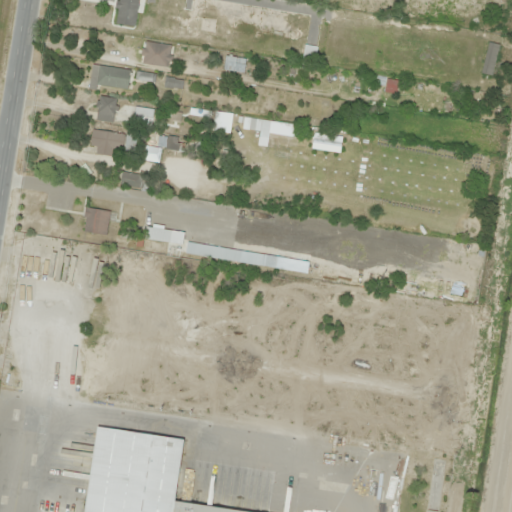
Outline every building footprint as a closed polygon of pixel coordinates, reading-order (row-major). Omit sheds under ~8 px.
[(118,0),(113,22),(132,27),(138,0),(118,0)] [(199,31),(215,32),(216,19),(199,18),(199,31)] [(140,60),(144,43),(122,38),(118,54),(140,60)] [(489,76),(498,46),(487,42),(478,73),(489,76)] [(88,85),(127,90),(130,70),(91,65),(88,85)] [(117,99),(99,95),(94,120),(111,124),(117,99)] [(100,159),(125,146),(115,125),(89,137),(94,146),(100,159)] [(181,139),(165,135),(162,147),(178,151),(181,139)] [(143,188),(144,175),(120,172),(118,185),(143,188)] [(106,235),(108,211),(84,208),(82,233),(106,235)] [(69,269),(36,265),(32,296),(66,300),(69,269)] [(111,367),(95,367),(95,393),(111,393),(111,367)] [(254,511),(174,502),(182,438),(93,427),(82,511),(254,511)]
